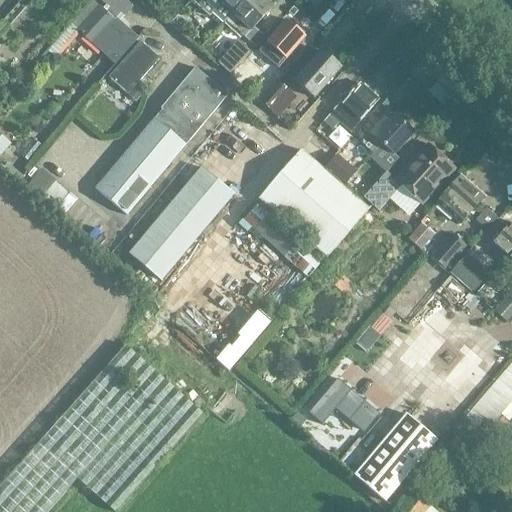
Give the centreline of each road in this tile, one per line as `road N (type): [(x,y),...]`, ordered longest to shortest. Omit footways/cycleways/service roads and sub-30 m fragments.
road 1 (unknown): [(57,114),(84,135),(105,132),(191,31),(210,39),(303,131)]
road 2 (residential): [(511,88),(413,0)]
